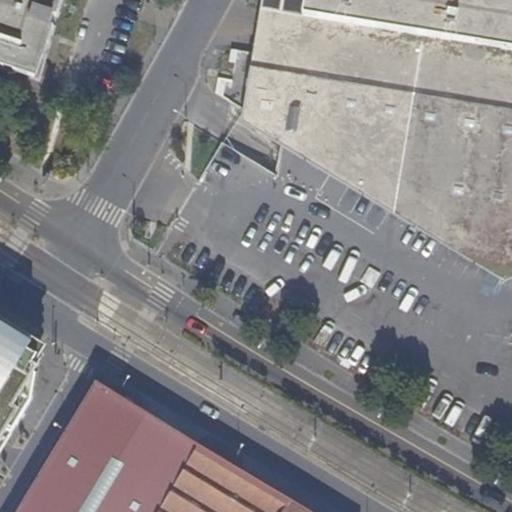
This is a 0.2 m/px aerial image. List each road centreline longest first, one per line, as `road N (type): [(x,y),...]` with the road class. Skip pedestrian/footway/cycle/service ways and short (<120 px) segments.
road 1 (primary): [(511,507),(82,247)]
road 2 (primary): [(93,345),(365,511)]
road 3 (residential): [(214,0),(82,247)]
road 4 (residential): [(0,502),(93,345)]
